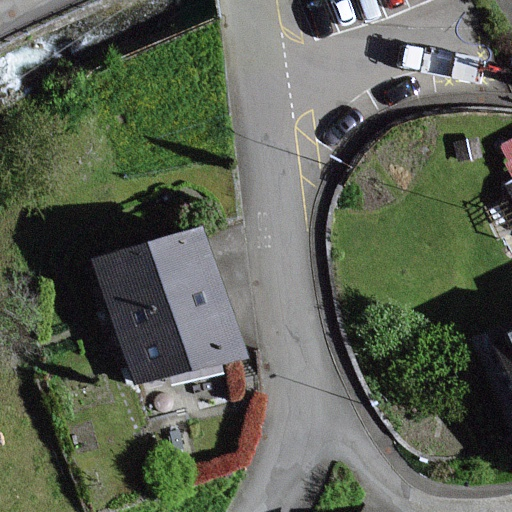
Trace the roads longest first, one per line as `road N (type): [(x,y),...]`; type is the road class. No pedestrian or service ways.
road 1 (residential): [(252,20),(318,389)]
road 2 (residential): [(318,389),(384,473),(439,507)]
road 3 (residential): [(318,389),(302,453),(268,511)]
